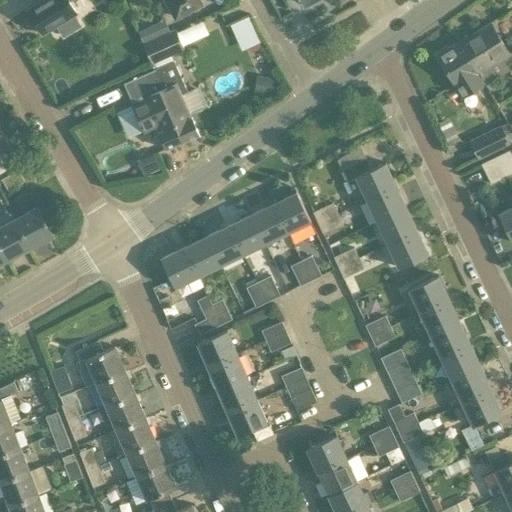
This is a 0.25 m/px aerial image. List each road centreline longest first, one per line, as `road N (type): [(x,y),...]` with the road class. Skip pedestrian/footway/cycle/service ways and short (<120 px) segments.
road 1 (residential): [(511,320),(377,48)]
road 2 (residential): [(213,477),(112,242)]
road 3 (residential): [(112,242),(314,95)]
road 4 (residential): [(112,242),(0,45)]
road 5 (residential): [(303,511),(268,451),(213,477)]
road 6 (residential): [(0,307),(112,242)]
